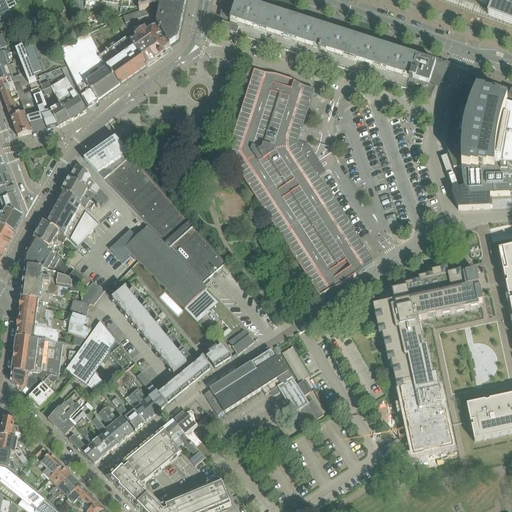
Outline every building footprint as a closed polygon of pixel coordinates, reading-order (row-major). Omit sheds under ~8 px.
[(0,0),(0,21),(2,20),(3,21),(12,17),(9,9),(4,0),(0,0)] [(4,0),(9,9),(17,6),(13,0),(4,0)] [(84,12),(85,8),(85,0),(71,0),(76,11),(84,12)] [(103,0),(85,0),(85,8),(102,11),(103,2),(103,0)] [(121,0),(121,5),(121,7),(139,10),(141,0),(121,0)] [(141,0),(139,10),(139,12),(147,10),(158,27),(170,47),(177,42),(185,0),(141,0)] [(325,64),(405,90),(416,57),(340,33),(335,32),(329,30),(236,0),(226,0),(222,19),(223,20),(220,31),(325,64)] [(511,0),(493,0),(491,8),(489,13),(487,17),(502,22),(511,26),(511,0)] [(139,12),(123,18),(126,25),(147,17),(148,19),(154,29),(147,33),(145,30),(143,31),(141,30),(138,32),(137,35),(139,39),(130,44),(147,68),(167,54),(164,51),(170,47),(158,27),(147,10),(139,12)] [(18,13),(12,15),(15,22),(21,19),(18,13)] [(0,36),(0,52),(2,52),(1,50),(9,47),(3,35),(0,36)] [(66,46),(76,60),(90,80),(92,79),(97,86),(99,84),(107,96),(120,87),(99,57),(88,35),(66,46)] [(57,40),(60,46),(67,43),(64,36),(57,40)] [(147,68),(129,44),(125,38),(99,57),(120,87),(147,68)] [(99,101),(107,96),(99,84),(97,86),(92,79),(90,80),(76,60),(66,46),(59,49),(72,75),(71,75),(76,86),(83,81),(90,90),(81,96),(89,108),(99,101)] [(16,51),(24,72),(29,84),(29,85),(36,82),(33,74),(41,71),(32,47),(24,50),(23,48),(16,51)] [(2,52),(0,52),(0,67),(8,65),(6,60),(12,58),(9,51),(3,53),(2,52)] [(439,81),(445,67),(416,57),(405,90),(431,98),(439,81)] [(8,65),(0,67),(0,82),(12,78),(13,77),(8,65)] [(297,146),(314,92),(255,71),(254,71),(249,86),(249,88),(248,91),(245,98),(243,105),(242,108),(240,115),(239,117),(237,123),(235,129),(234,135),(233,137),(231,144),(230,146),(228,154),(227,154),(228,155),(235,166),(257,201),(265,212),(281,237),(293,255),(298,263),(300,267),(306,275),(310,283),(320,297),(329,291),(337,288),(355,277),(355,276),(358,273),(364,268),(371,262),(313,171),(307,163),(297,146)] [(13,77),(12,78),(21,103),(25,114),(27,119),(33,134),(33,136),(48,132),(34,97),(32,92),(25,95),(22,88),(24,87),(19,75),(13,78),(13,77)] [(452,108),(445,145),(454,169),(461,191),(460,191),(453,193),(452,194),(458,211),(490,210),(490,209),(490,200),(490,197),(511,196),(511,195),(511,92),(468,76),(458,97),(455,102),(452,108)] [(0,82),(0,90),(2,96),(7,109),(11,119),(18,138),(33,134),(27,119),(25,114),(21,103),(12,78),(0,82)] [(66,115),(71,123),(86,113),(85,111),(66,79),(62,82),(51,88),(53,92),(58,102),(61,107),(60,107),(61,108),(65,116),(66,115)] [(76,86),(81,96),(90,90),(83,81),(76,86)] [(49,83),(40,86),(42,91),(51,88),(49,83)] [(43,91),(42,91),(44,96),(53,92),(51,88),(43,91)] [(40,90),(32,92),(34,97),(48,132),(56,130),(48,114),(49,114),(41,92),(40,90)] [(59,129),(71,123),(66,115),(65,116),(61,108),(60,107),(61,107),(58,102),(49,107),(51,113),(49,114),(48,114),(56,130),(59,129)] [(84,161),(147,228),(202,286),(226,265),(144,171),(137,163),(136,162),(130,155),(128,153),(127,153),(121,146),(118,142),(115,139),(84,161)] [(302,152),(301,153),(304,156),(307,157),(314,152),(310,145),(304,148),(303,148),(302,152)] [(85,171),(79,167),(77,166),(69,180),(96,196),(99,191),(89,178),(90,177),(85,171)] [(0,189),(10,185),(7,176),(0,178),(0,189)] [(69,180),(62,192),(64,194),(77,202),(86,211),(91,203),(102,210),(103,208),(101,206),(103,203),(97,197),(96,196),(69,180)] [(0,200),(14,195),(10,185),(0,189),(0,200)] [(77,202),(64,194),(63,195),(64,195),(61,201),(62,203),(71,208),(70,210),(77,214),(94,231),(100,225),(86,211),(77,202)] [(14,195),(0,200),(0,204),(2,210),(4,211),(4,210),(20,220),(21,218),(21,214),(14,195)] [(62,203),(61,201),(52,217),(71,227),(68,232),(71,233),(81,244),(94,231),(77,214),(70,210),(71,208),(62,203)] [(2,210),(0,209),(0,227),(12,235),(20,220),(4,210),(4,211),(2,210)] [(71,227),(52,217),(48,224),(48,223),(47,225),(58,231),(66,240),(66,239),(76,249),(81,244),(71,233),(68,232),(71,227)] [(44,223),(33,240),(48,249),(48,248),(50,249),(53,244),(55,246),(58,242),(63,245),(66,240),(58,231),(47,225),(44,223)] [(0,253),(1,254),(12,235),(0,227),(0,253)] [(147,228),(125,249),(138,263),(185,310),(204,292),(206,291),(202,286),(147,228)] [(42,270),(48,272),(49,269),(54,270),(60,259),(56,257),(52,255),(54,251),(50,249),(48,248),(48,249),(33,240),(24,256),(23,267),(25,267),(42,270)] [(504,251),(503,251),(505,262),(505,263),(507,272),(503,273),(505,281),(506,280),(507,284),(505,285),(508,297),(511,296),(511,302),(509,303),(511,315),(511,248),(504,251)] [(83,258),(77,252),(67,262),(73,268),(74,267),(83,258)] [(25,267),(23,286),(58,291),(57,296),(66,299),(67,292),(78,294),(79,288),(68,278),(65,276),(48,272),(42,270),(25,267)] [(449,275),(448,273),(447,268),(432,272),(433,275),(418,278),(419,282),(405,285),(406,288),(392,291),(393,297),(391,298),(388,298),(389,303),(386,304),(373,307),(379,336),(382,335),(388,364),(391,363),(397,392),(400,391),(413,451),(415,456),(452,448),(450,440),(436,375),(433,376),(427,348),(424,349),(418,321),(471,310),(479,308),(478,303),(491,300),(485,273),(478,274),(477,274),(472,275),(471,276),(469,276),(464,277),(463,272),(460,273),(460,272),(458,273),(449,275)] [(74,270),(68,278),(79,288),(83,291),(90,283),(74,270)] [(81,303),(90,306),(94,307),(104,293),(93,283),(85,292),(83,291),(81,303)] [(174,376),(182,369),(193,360),(131,285),(127,288),(126,286),(115,294),(117,297),(112,300),(174,376)] [(58,291),(23,286),(21,300),(41,303),(41,304),(46,305),(48,305),(49,296),(57,297),(57,296),(58,291)] [(204,292),(185,310),(194,320),(203,311),(206,314),(210,310),(219,319),(232,332),(225,338),(229,344),(228,345),(236,354),(238,356),(255,343),(247,334),(216,306),(204,292)] [(21,300),(18,325),(51,331),(52,320),(53,313),(45,312),(46,305),(41,304),(41,303),(21,300)] [(70,314),(73,315),(86,319),(90,306),(81,303),(74,301),(70,314)] [(88,320),(86,319),(73,315),(66,325),(69,326),(70,324),(86,329),(88,320)] [(269,324),(274,330),(279,326),(274,320),(269,324)] [(58,332),(85,340),(91,332),(86,329),(70,324),(69,326),(66,325),(56,322),(53,331),(57,332),(58,332)] [(66,371),(75,378),(85,385),(86,386),(116,343),(100,323),(82,349),(79,353),(73,360),(66,371)] [(51,331),(18,325),(16,338),(35,342),(35,341),(50,344),(51,338),(57,339),(58,332),(57,332),(53,331),(51,331)] [(16,338),(12,371),(31,375),(32,374),(39,375),(39,373),(51,377),(59,379),(63,346),(50,344),(35,341),(35,342),(16,338)] [(203,355),(215,369),(216,369),(215,368),(223,364),(223,363),(231,358),(231,359),(232,358),(231,357),(217,343),(203,355)] [(135,366),(120,348),(110,356),(120,368),(125,374),(135,366)] [(293,348),(282,354),(298,382),(309,376),(293,348)] [(271,351),(251,364),(251,363),(247,366),(210,390),(210,391),(204,396),(218,416),(223,412),(224,414),(262,390),(266,396),(270,393),(271,396),(273,398),(281,394),(294,415),(292,417),(301,431),(324,417),(314,402),(309,405),(304,397),(311,394),(304,382),(297,386),(279,357),(276,359),(271,351)] [(73,360),(79,353),(69,352),(68,360),(73,360)] [(200,357),(169,382),(157,392),(167,405),(168,405),(174,399),(175,399),(179,395),(185,390),(189,387),(189,388),(189,387),(196,382),(196,381),(203,376),(204,376),(203,375),(210,370),(211,370),(200,357)] [(12,371),(11,380),(12,384),(13,385),(16,388),(17,389),(22,394),(21,394),(22,394),(22,393),(28,400),(51,377),(39,373),(39,375),(32,374),(31,375),(12,371)] [(142,374),(137,378),(152,396),(149,399),(160,411),(167,405),(157,392),(142,374)] [(28,400),(39,411),(54,396),(48,390),(53,386),(52,385),(59,379),(51,377),(28,400)] [(152,418),(160,411),(149,399),(145,402),(136,391),(132,395),(152,418)] [(132,395),(125,400),(134,412),(145,424),(152,418),(132,395)] [(485,403),(467,407),(471,425),(473,424),(473,428),(471,428),(473,436),(482,434),(483,439),(491,437),(492,437),(500,435),(499,431),(507,429),(508,429),(511,427),(511,397),(489,402),(489,403),(486,404),(485,403)] [(136,432),(145,424),(134,412),(131,415),(117,398),(112,403),(118,410),(136,432)] [(69,399),(48,420),(54,426),(75,405),(69,399)] [(75,405),(54,426),(60,432),(71,420),(70,420),(69,418),(80,407),(77,403),(75,405)] [(90,405),(88,403),(86,405),(85,406),(91,412),(94,409),(90,405)] [(107,408),(102,412),(126,440),(134,433),(122,418),(118,421),(107,408)] [(179,417),(172,422),(182,433),(195,448),(200,444),(191,433),(198,427),(194,422),(195,421),(192,411),(186,413),(185,412),(179,417)] [(91,412),(87,416),(104,436),(99,439),(110,452),(119,445),(107,430),(91,412)] [(119,445),(126,440),(102,412),(99,415),(110,428),(107,430),(119,445)] [(65,437),(75,427),(83,420),(86,416),(83,413),(73,423),(71,420),(60,432),(65,437)] [(3,421),(0,435),(15,438),(16,434),(21,435),(25,435),(26,437),(29,435),(15,421),(4,418),(3,421)] [(96,442),(84,428),(88,425),(83,420),(75,427),(102,459),(110,452),(99,439),(96,442)] [(163,430),(172,441),(179,436),(192,453),(196,450),(195,448),(182,433),(172,422),(170,424),(163,430)] [(94,466),(102,459),(75,427),(65,437),(94,466)] [(163,430),(146,444),(165,467),(182,453),(172,441),(163,430)] [(15,451),(18,439),(0,435),(0,436),(0,450),(12,453),(14,454),(25,468),(29,464),(20,452),(15,451)] [(41,447),(35,441),(28,449),(33,455),(41,447)] [(146,444),(129,458),(148,481),(165,467),(146,444)] [(198,452),(199,453),(205,459),(205,460),(213,453),(206,445),(198,452)] [(33,455),(38,461),(47,453),(41,447),(33,455)] [(0,450),(0,466),(5,467),(20,479),(26,474),(28,471),(26,469),(23,472),(10,461),(12,453),(0,450)] [(260,450),(247,459),(251,465),(264,456),(260,450)] [(195,468),(203,460),(205,459),(199,453),(190,462),(195,468)] [(50,481),(62,468),(50,455),(41,464),(38,461),(29,470),(39,479),(43,475),(50,481)] [(217,511),(231,506),(222,484),(164,509),(162,511),(160,509),(159,508),(139,487),(140,486),(142,487),(141,485),(144,483),(144,484),(148,481),(129,458),(122,463),(123,464),(121,465),(120,466),(120,465),(108,476),(109,477),(108,478),(108,479),(109,480),(109,481),(139,511),(217,511)] [(0,482),(0,483),(36,511),(46,500),(20,479),(5,467),(0,466),(0,482)] [(49,494),(53,497),(72,478),(62,468),(50,481),(57,488),(55,489),(49,494)] [(53,497),(48,502),(52,505),(61,496),(59,494),(61,492),(68,499),(81,487),(72,478),(53,497)] [(68,499),(68,500),(73,506),(77,502),(82,506),(85,503),(91,510),(98,504),(81,487),(68,499)] [(0,496),(0,508),(17,511),(18,510),(10,503),(3,501),(3,499),(0,496)] [(46,500),(36,511),(35,511),(60,511),(52,505),(46,500)]
